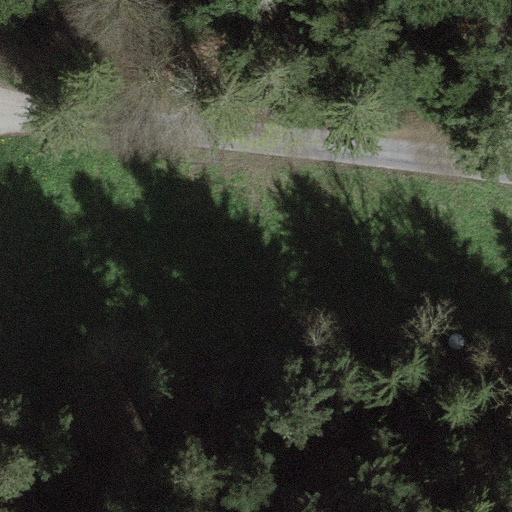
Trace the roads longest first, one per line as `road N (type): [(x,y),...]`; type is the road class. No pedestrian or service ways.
road 1 (unclassified): [(0,116),(511,175)]
road 2 (track): [(323,150),(257,380),(240,409),(187,453),(154,511)]
